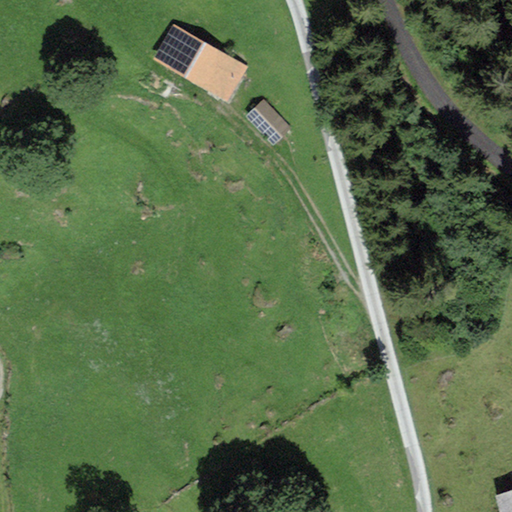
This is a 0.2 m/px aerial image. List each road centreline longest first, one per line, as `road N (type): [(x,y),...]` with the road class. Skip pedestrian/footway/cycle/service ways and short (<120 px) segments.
road 1 (residential): [(424,511),(294,0)]
road 2 (residential): [(387,0),(429,87),(457,124),(511,170)]
